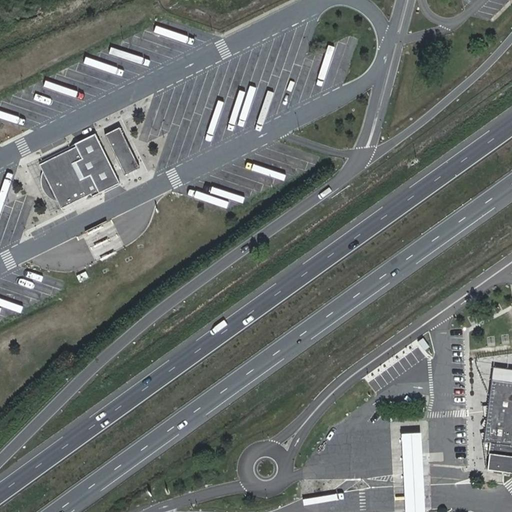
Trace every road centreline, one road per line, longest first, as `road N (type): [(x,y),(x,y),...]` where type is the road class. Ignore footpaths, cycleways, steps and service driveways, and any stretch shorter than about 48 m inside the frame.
road 1 (motorway): [(511,125),(0,494)]
road 2 (motorway): [(56,511),(511,183)]
road 3 (motorway): [(351,170),(117,345),(0,461)]
